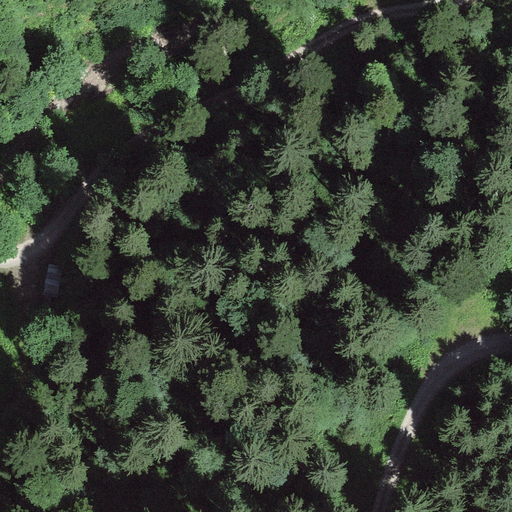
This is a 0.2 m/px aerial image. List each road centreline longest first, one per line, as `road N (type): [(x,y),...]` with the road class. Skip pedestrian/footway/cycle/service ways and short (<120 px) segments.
road 1 (track): [(447,0),(346,25),(257,83),(140,136),(95,176),(62,227),(0,262)]
road 2 (track): [(511,343),(478,347),(419,396),(380,511)]
